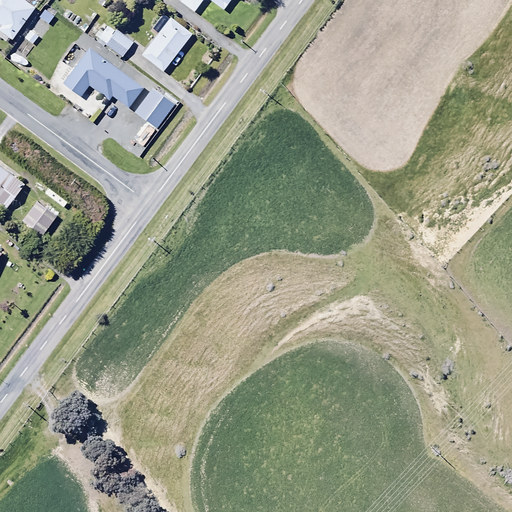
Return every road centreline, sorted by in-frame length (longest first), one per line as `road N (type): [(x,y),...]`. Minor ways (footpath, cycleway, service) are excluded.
road 1 (unclassified): [(148,203),(301,0)]
road 2 (unclassified): [(0,401),(148,203)]
road 3 (residential): [(0,93),(148,203)]
